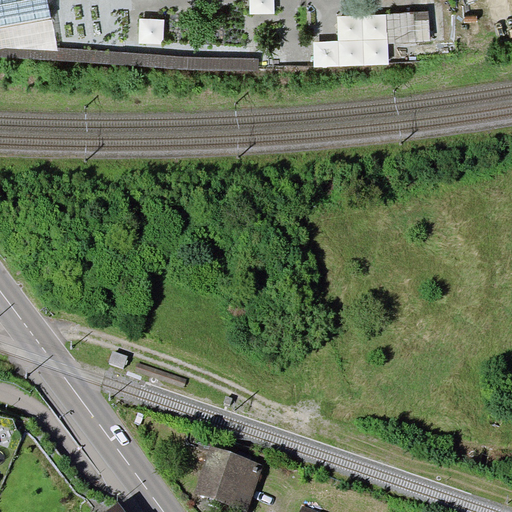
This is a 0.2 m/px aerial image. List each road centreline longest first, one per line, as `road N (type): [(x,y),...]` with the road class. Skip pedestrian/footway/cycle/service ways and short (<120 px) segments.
road 1 (primary): [(0,290),(163,511)]
road 2 (track): [(511,438),(493,442),(396,414),(302,416),(247,402)]
road 3 (track): [(28,328),(159,359),(247,402)]
